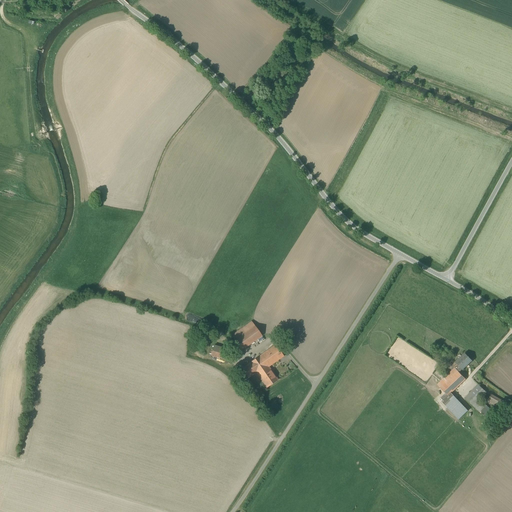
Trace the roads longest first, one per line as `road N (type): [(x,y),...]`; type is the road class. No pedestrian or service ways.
road 1 (residential): [(120,0),(261,120),(357,230),(447,281)]
road 2 (unclassified): [(511,161),(447,281)]
